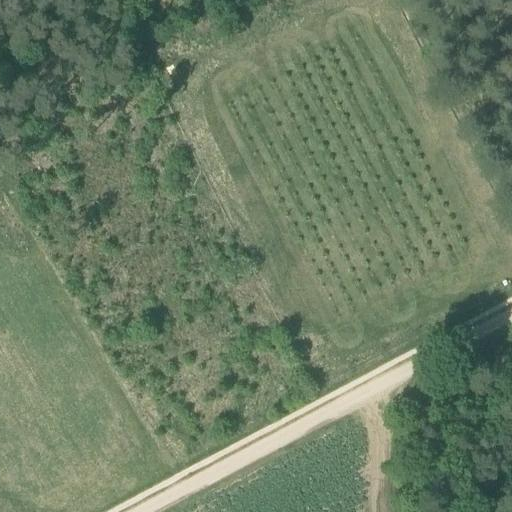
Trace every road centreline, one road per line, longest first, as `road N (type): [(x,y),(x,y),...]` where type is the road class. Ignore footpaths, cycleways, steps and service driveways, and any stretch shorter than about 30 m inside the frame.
road 1 (track): [(143,511),(511,316)]
road 2 (track): [(511,218),(402,0)]
